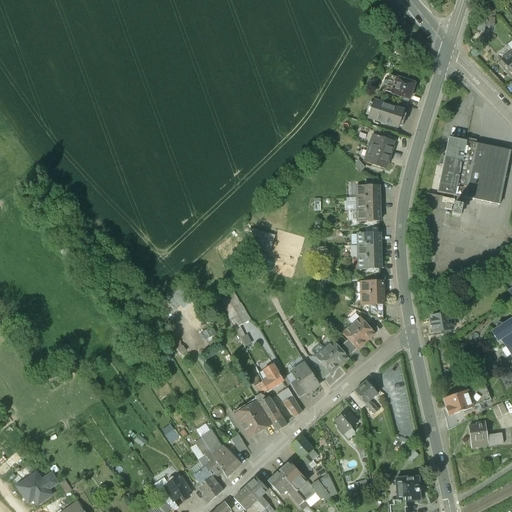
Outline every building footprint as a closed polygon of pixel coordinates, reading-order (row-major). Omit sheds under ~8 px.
[(496,9),(486,8),(485,18),(495,19),(496,9)] [(495,19),(485,18),(484,28),(494,29),(495,19)] [(483,32),(475,30),(469,43),(474,45),(482,44),(483,32)] [(483,45),(473,54),(478,59),(488,50),(483,45)] [(511,55),(502,63),(511,75),(511,55)] [(422,68),(412,65),(410,72),(420,75),(422,68)] [(414,83),(389,75),(384,91),(409,99),(414,83)] [(390,107),(373,101),(367,118),(398,128),(403,111),(390,107)] [(405,105),(392,101),(390,107),(403,111),(405,105)] [(465,142),(448,138),(436,191),(454,195),(454,192),(464,194),(463,197),(498,205),(510,151),(475,144),(483,109),(473,106),(465,142)] [(393,142),(372,135),(370,142),(372,143),(370,149),(390,156),(393,147),(392,147),(393,142)] [(390,156),(370,149),(368,156),(366,155),(363,162),(384,169),(385,165),(387,165),(390,156)] [(363,187),(356,187),(357,199),(379,198),(378,186),(377,186),(363,187)] [(439,195),(426,193),(425,199),(437,202),(439,195)] [(379,198),(357,199),(357,210),(379,210),(379,198)] [(460,206),(452,204),(450,213),(459,214),(460,206)] [(379,210),(357,210),(357,222),(364,222),(378,222),(379,222),(379,210)] [(365,234),(358,235),(358,246),(380,246),(379,234),(365,234)] [(380,246),(358,246),(358,258),(380,257),(380,246)] [(380,257),(358,258),(359,271),(365,270),(379,270),(380,270),(380,257)] [(367,282),(361,282),(361,294),(383,293),(383,282),(367,282)] [(174,306),(185,302),(181,289),(170,293),(174,306)] [(221,299),(235,328),(251,320),(237,291),(221,299)] [(383,293),(361,294),(361,306),(368,306),(383,306),(383,293)] [(383,306),(368,306),(368,316),(383,322),(383,306)] [(449,313),(430,317),(433,333),(453,329),(452,324),(454,324),(453,318),(450,318),(449,313)] [(366,324),(360,318),(351,326),(366,342),(375,335),(366,324)] [(379,330),(370,320),(366,324),(374,334),(379,330)] [(511,321),(511,320),(503,325),(497,324),(496,330),(492,332),(498,342),(501,340),(506,347),(509,345),(511,350),(511,353),(511,354),(511,355),(511,321)] [(366,342),(351,326),(342,334),(348,340),(357,350),(366,342)] [(348,340),(343,344),(352,354),(357,350),(348,340)] [(339,348),(333,342),(324,350),(339,366),(348,358),(339,348)] [(343,344),(339,348),(348,358),(352,354),(343,344)] [(339,366),(324,350),(316,357),(321,364),(330,373),(330,374),(339,366)] [(305,364),(291,374),(295,380),(305,395),(319,386),(312,374),(305,364)] [(330,373),(321,364),(315,369),(322,380),(330,373)] [(272,365),(258,374),(262,382),(262,383),(277,373),(272,365)] [(277,373),(262,383),(268,391),(282,381),(277,373)] [(305,395),(295,380),(289,383),(299,400),(305,395)] [(366,381),(354,392),(365,404),(368,401),(377,394),(366,381)] [(262,382),(254,387),(258,392),(263,394),(268,391),(262,383),(262,382)] [(484,385),(466,392),(471,407),(490,401),(484,385)] [(287,388),(280,393),(283,396),(279,398),(283,403),(293,397),(287,388)] [(466,392),(443,400),(446,409),(448,417),(456,414),(472,409),(471,407),(466,392)] [(261,395),(258,396),(256,393),(253,395),(257,402),(258,404),(266,399),(261,395)] [(293,397),(283,403),(286,407),(295,418),(301,413),(293,397)] [(266,399),(258,404),(267,419),(277,412),(270,401),(267,399),(266,399)] [(378,410),(372,403),(371,404),(368,401),(365,404),(373,414),(378,410)] [(257,402),(235,416),(249,439),(271,425),(267,419),(258,404),(257,402)] [(502,403),(491,408),(496,418),(506,413),(502,403)] [(277,412),(267,419),(271,425),(276,433),(286,426),(277,412)] [(346,412),(335,422),(340,428),(338,430),(343,436),(356,425),(346,412)] [(448,417),(445,418),(448,431),(459,425),(456,414),(448,417)] [(485,423),(476,424),(476,426),(469,427),(471,449),(502,445),(501,434),(486,436),(485,423)] [(164,428),(170,442),(179,438),(172,424),(164,428)] [(226,463),(218,451),(217,452),(215,451),(221,447),(210,431),(201,437),(202,439),(209,450),(215,460),(223,473),(226,478),(234,471),(226,463)] [(317,457),(300,437),(289,447),(306,467),(317,457)] [(213,462),(215,460),(202,439),(195,443),(196,445),(190,449),(203,469),(205,467),(211,463),(209,462),(211,460),(213,462)] [(242,442),(235,447),(239,453),(246,449),(242,442)] [(241,465),(223,447),(218,451),(226,463),(234,471),(241,465)] [(213,462),(211,460),(209,462),(211,463),(205,467),(211,475),(203,481),(205,483),(212,478),(214,480),(223,473),(215,460),(213,462)] [(310,487),(289,462),(278,472),(297,494),(304,502),(315,493),(310,487)] [(205,467),(203,469),(192,478),(199,487),(205,483),(203,481),(211,475),(205,467)] [(39,505),(56,494),(52,488),(61,482),(53,471),(44,477),(39,469),(16,485),(30,504),(36,500),(39,505)] [(297,494),(278,472),(267,481),(279,495),(285,489),(286,492),(292,499),(297,494)] [(310,487),(315,493),(320,500),(328,496),(330,498),(337,494),(327,474),(310,487)] [(180,477),(176,480),(175,477),(171,477),(168,479),(167,482),(168,485),(167,485),(163,488),(169,496),(173,502),(181,497),(182,499),(185,500),(187,500),(187,496),(185,494),(186,491),(188,490),(180,477)] [(417,477),(395,479),(397,500),(392,501),(393,504),(388,504),(388,511),(405,511),(405,502),(419,500),(418,492),(420,492),(420,486),(418,486),(417,477)] [(163,478),(152,485),(162,501),(169,496),(163,488),(167,485),(163,478)] [(212,478),(205,483),(215,498),(223,491),(214,480),(212,478)] [(267,491),(255,478),(244,488),(256,501),(260,498),(267,491)] [(71,492),(64,481),(59,484),(61,487),(65,495),(66,496),(71,492)] [(215,498),(205,483),(199,487),(197,489),(202,495),(202,496),(208,504),(215,498)] [(256,501),(244,488),(233,499),(245,511),(253,504),(256,501)] [(273,494),(268,498),(276,509),(281,505),(273,494)] [(297,494),(292,499),(302,510),(307,506),(304,502),(297,494)] [(173,502),(169,496),(162,501),(170,510),(172,511),(178,508),(173,502)] [(274,511),(264,500),(260,498),(256,501),(264,510),(266,511),(274,511)] [(162,501),(148,511),(168,511),(170,510),(162,501)] [(266,511),(264,510),(256,501),(253,504),(254,507),(258,511),(266,511)] [(225,503),(213,511),(228,511),(230,510),(225,503)]
